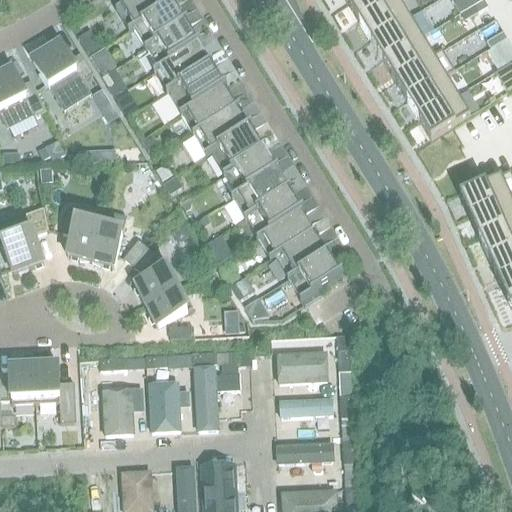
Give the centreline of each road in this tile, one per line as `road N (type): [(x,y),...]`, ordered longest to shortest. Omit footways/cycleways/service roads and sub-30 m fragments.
road 1 (secondary): [(477,363),(425,255),(270,0)]
road 2 (residential): [(201,0),(373,290),(331,313)]
road 3 (residential): [(0,465),(262,450)]
road 4 (residential): [(0,337),(114,335),(118,320),(91,293),(42,297)]
